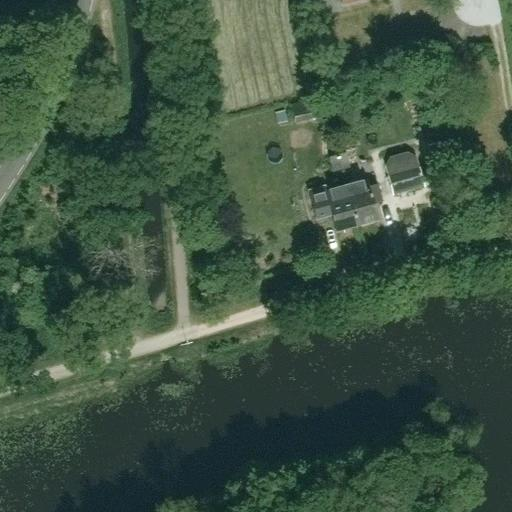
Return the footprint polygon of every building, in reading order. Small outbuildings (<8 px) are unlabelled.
[(292,103),(296,122),(327,115),(322,97),(292,103)] [(418,105),(422,120),(437,116),(434,101),(418,105)] [(244,138),(244,150),(260,150),(260,138),(244,138)] [(335,144),(342,171),(348,169),(344,154),(343,154),(342,151),(339,143),(335,144)] [(332,173),(342,171),(335,144),(337,152),(330,154),(331,157),(328,158),(332,173)] [(384,166),(392,196),(424,187),(415,157),(407,153),(388,158),(384,166)] [(346,187),(356,225),(378,220),(374,204),(382,202),(378,185),(369,187),(368,181),(346,187)] [(335,231),(356,225),(346,187),(325,192),(326,197),(317,200),(321,218),(331,216),(335,231)]
